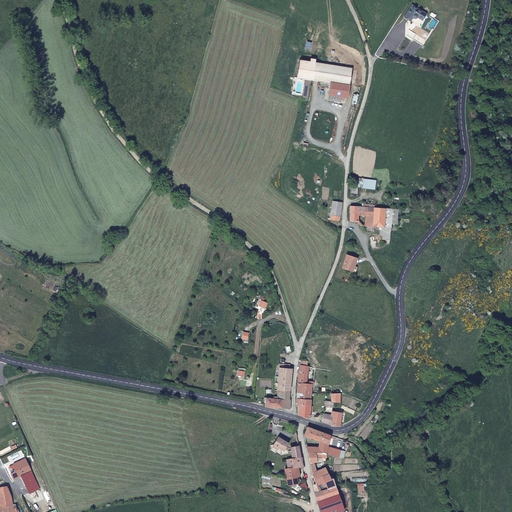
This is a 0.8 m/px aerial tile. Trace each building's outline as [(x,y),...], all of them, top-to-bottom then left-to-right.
[(411,24),(417,28),(420,22),(406,13),(399,26),(404,29),(407,26),(410,26),(411,24)] [(342,102),(343,97),(348,98),(353,69),(315,63),(315,60),(310,59),(310,62),(299,60),(297,77),(331,83),(329,100),(342,102)] [(372,183),(348,181),(348,187),(354,189),(359,191),(371,192),(372,183)] [(341,220),(342,201),(332,200),(330,219),(341,220)] [(360,208),(348,208),(346,224),(358,224),(358,216),(366,216),(366,209),(372,208),(371,204),(360,204),(360,208)] [(370,234),(371,213),(372,208),(366,209),(366,216),(362,228),(362,234),(365,234),(370,234)] [(398,215),(410,215),(410,211),(407,210),(403,210),(392,210),(392,213),(371,213),(370,234),(365,234),(365,238),(373,238),(373,234),(380,234),(380,242),(382,242),(382,246),(390,246),(390,242),(396,243),(398,215)] [(358,258),(346,255),(342,268),(354,272),(358,258)] [(302,374),(299,393),(315,395),(316,385),(309,384),(311,369),(315,370),(316,363),(310,363),(303,362),(302,374)] [(291,391),(293,369),(290,369),(290,364),(280,364),(277,391),(291,391)] [(291,391),(277,391),(277,399),(266,398),(265,407),(283,409),(283,400),(290,400),(291,391)] [(334,402),(341,403),(341,393),(331,394),(331,402),(334,402)] [(310,419),(312,400),(297,399),(297,406),(299,406),(298,415),(310,419)] [(291,410),(291,400),(290,400),(283,400),(283,409),(291,410)] [(331,425),(341,426),(343,413),(332,411),(332,415),(331,425)] [(322,423),(331,425),(332,415),(324,414),(322,423)] [(327,443),(329,435),(308,427),(306,436),(321,441),(327,443)] [(274,445),(279,448),(285,451),(289,444),(279,438),(274,445)] [(309,453),(326,454),(327,446),(327,443),(321,441),(319,451),(308,450),(309,453)] [(301,457),(298,444),(290,446),(293,459),(301,457)] [(326,454),(309,453),(310,463),(316,463),(326,463),(326,454)] [(304,469),(301,457),(293,459),(287,460),(289,470),(294,469),(299,468),(300,470),(304,469)] [(40,488),(23,459),(7,469),(15,481),(21,477),(32,493),(40,488)] [(316,463),(310,463),(312,474),(320,482),(322,484),(328,482),(330,487),(336,486),(327,467),(318,471),(316,463)] [(296,477),(294,469),(289,470),(286,471),(288,479),(296,477)] [(307,487),(305,472),(301,473),(302,476),(296,477),(288,479),(290,487),(299,485),(300,487),(304,490),(307,487)] [(330,487),(328,482),(322,484),(320,482),(313,486),(315,491),(330,487)] [(341,511),(345,511),(336,486),(330,487),(315,491),(320,511),(333,511),(337,511),(341,511)] [(19,511),(18,510),(16,511),(14,506),(13,506),(8,493),(6,489),(0,491),(0,511),(19,511)]
